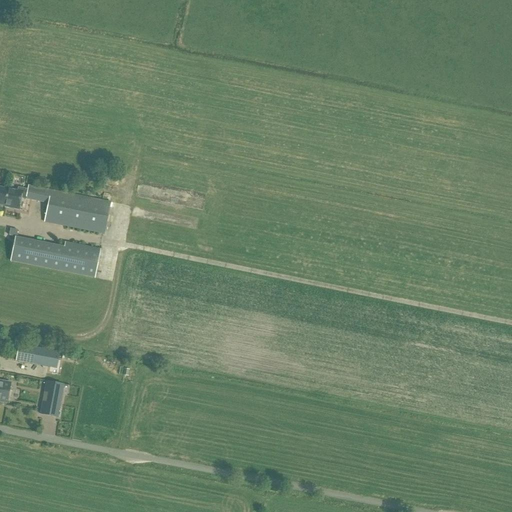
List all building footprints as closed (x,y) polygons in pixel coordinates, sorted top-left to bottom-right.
[(26,199),(48,204),(45,223),(104,235),(110,203),(28,186),(28,190),(22,189),(21,192),(0,188),(0,205),(11,207),(10,209),(18,211),(21,197),(26,198),(26,199)] [(15,237),(10,262),(95,279),(101,250),(65,243),(64,247),(15,237)] [(19,345),(15,361),(56,369),(59,352),(19,345)] [(0,402),(7,404),(11,383),(0,381),(0,402)] [(62,395),(64,385),(48,382),(46,392),(62,395)] [(60,406),(42,402),(40,414),(57,418),(60,406)]
